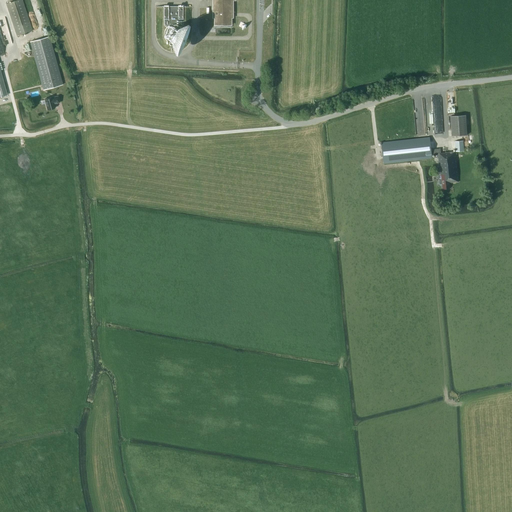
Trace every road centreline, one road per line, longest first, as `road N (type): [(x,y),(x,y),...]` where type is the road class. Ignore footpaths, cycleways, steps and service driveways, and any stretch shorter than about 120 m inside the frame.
road 1 (unclassified): [(0,136),(94,123),(191,135),(292,124)]
road 2 (unclassified): [(511,77),(423,87),(292,124)]
